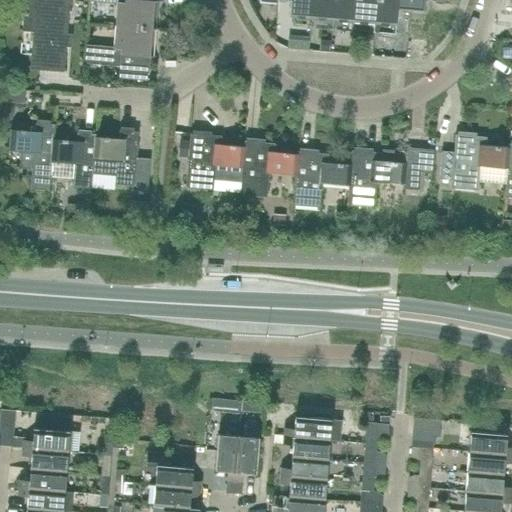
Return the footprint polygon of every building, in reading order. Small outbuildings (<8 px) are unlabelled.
[(69,0),(29,0),(29,5),(24,5),(22,30),(33,31),(30,69),(63,72),(69,0)] [(154,1),(153,0),(89,0),(89,1),(117,4),(115,26),(159,29),(161,1),(154,1)] [(291,0),(290,17),(311,19),(312,0),(291,0)] [(332,20),(334,0),(312,0),(311,19),(332,20)] [(353,22),(355,0),(334,0),(332,20),(353,22)] [(374,24),(376,0),(355,0),(353,22),(374,24)] [(376,0),(374,24),(396,26),(397,8),(410,9),(410,0),(376,0)] [(423,11),(423,0),(410,0),(410,9),(423,11)] [(157,57),(159,29),(115,26),(113,48),(85,45),(84,63),(120,66),(119,78),(147,80),(149,57),(157,57)] [(24,103),(25,90),(1,88),(0,101),(24,103)] [(0,113),(11,115),(12,106),(0,105),(0,113)] [(11,130),(9,150),(20,151),(19,166),(21,168),(31,169),(29,189),(48,191),(50,177),(51,160),(51,157),(53,139),(54,125),(35,123),(34,132),(11,130)] [(94,158),(93,173),(115,175),(115,184),(132,186),(132,190),(147,192),(150,159),(136,158),(138,132),(119,130),(118,139),(95,137),(93,158),(94,158)] [(51,160),(50,177),(73,178),(72,187),(91,188),(93,173),(94,158),(93,158),(95,137),(96,135),(76,133),(76,141),(53,139),(51,157),(51,160)] [(221,145),(222,136),(190,134),(186,188),(213,190),(240,192),(242,167),(244,147),(243,147),(221,145)] [(485,146),(486,137),(455,135),(453,152),(442,151),(439,179),(451,180),(450,188),(478,191),(480,166),(506,168),(507,168),(509,148),(508,148),(485,146)] [(274,152),(275,144),(244,141),(243,147),(244,147),(242,167),(240,192),(239,195),(267,197),(269,173),(295,175),(296,175),(297,154),(274,152)] [(433,150),(421,149),(406,148),(406,152),(382,150),(381,153),(351,150),(350,164),(351,164),(349,185),(348,185),(347,204),(374,206),(376,182),(403,184),(403,189),(418,190),(420,172),(431,173),(433,150)] [(328,163),(328,154),(297,152),(297,154),(296,175),(295,175),(293,206),(320,208),(322,183),(348,185),(349,185),(351,164),(350,164),(328,163)] [(89,216),(90,208),(76,207),(75,215),(89,216)] [(283,223),(283,213),(273,213),(273,223),(283,223)] [(445,228),(446,216),(429,215),(429,226),(445,228)] [(356,239),(357,231),(345,230),(344,238),(356,239)] [(224,403),(212,402),(210,418),(222,419),(224,403)] [(21,447),(21,448),(67,452),(78,453),(80,432),(69,431),(70,418),(38,416),(38,417),(37,429),(33,428),(32,441),(22,440),(21,447)] [(284,428),(283,436),(329,440),(339,441),(341,420),(331,420),(295,416),(294,429),(284,428)] [(412,434),(412,435),(440,437),(441,421),(413,418),(412,434)] [(511,447),(505,447),(506,434),(470,431),(469,452),(511,455),(511,447)] [(233,493),(238,436),(218,434),(215,470),(227,471),(225,492),(233,493)] [(118,449),(119,436),(104,435),(102,455),(111,455),(112,448),(118,449)] [(377,444),(378,436),(366,435),(365,443),(377,444)] [(255,473),(259,437),(238,436),(233,493),(241,494),(243,472),(255,473)] [(327,460),(329,440),(283,436),(282,444),(292,445),(291,457),(327,460)] [(376,452),(377,444),(365,443),(364,451),(376,452)] [(66,472),(67,452),(21,448),(20,456),(31,457),(30,468),(66,472)] [(170,466),(171,454),(147,452),(146,465),(156,466),(155,485),(201,489),(201,481),(191,480),(192,468),(170,466)] [(511,463),(511,455),(469,452),(467,472),(503,475),(504,463),(511,463)] [(109,475),(111,455),(102,455),(101,474),(109,475)] [(326,480),(327,460),(291,457),(290,469),(280,468),(279,476),(326,480)] [(431,469),(432,461),(420,460),(419,468),(424,468),(431,469)] [(64,492),(66,472),(30,468),(29,480),(18,480),(18,488),(64,492)] [(431,469),(424,468),(419,468),(418,475),(430,477),(431,469)] [(115,482),(123,482),(124,470),(116,469),(115,482)] [(502,487),(503,475),(467,472),(465,492),(511,496),(511,488),(502,487)] [(108,495),(109,475),(101,474),(99,495),(108,495)] [(374,476),(362,475),(361,483),(373,484),(374,476)] [(324,500),(326,480),(279,476),(278,484),(289,484),(288,496),(324,500)] [(122,494),(123,482),(115,482),(114,493),(122,494)] [(373,492),(373,484),(361,483),(361,491),(373,492)] [(200,497),(201,489),(155,485),(153,506),(163,507),(163,506),(188,508),(190,496),(200,497)] [(18,488),(17,496),(27,496),(27,508),(55,511),(62,511),(66,511),(70,511),(72,492),(64,492),(62,492),(18,488)] [(511,504),(511,496),(465,492),(463,511),(469,511),(499,511),(500,503),(511,504)] [(106,507),(108,495),(99,495),(98,507),(106,507)] [(322,511),(324,500),(288,496),(287,508),(276,507),(275,511),(322,511)] [(427,509),(428,501),(416,499),(416,507),(427,509)]
